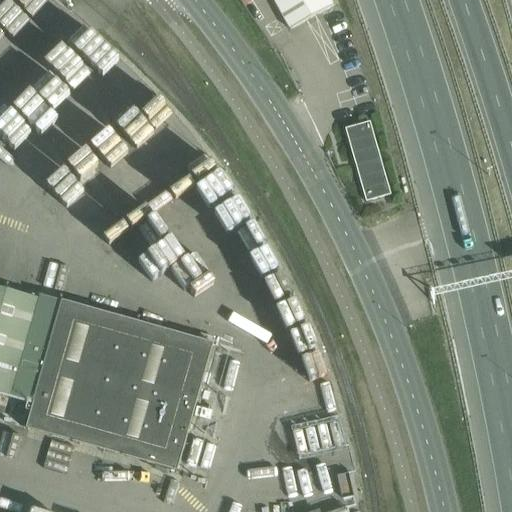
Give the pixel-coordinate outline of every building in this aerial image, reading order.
[(273,0),(289,29),(290,31),(333,8),(328,0),(273,0)] [(97,48),(77,70),(95,86),(115,64),(97,48)] [(345,131),(354,160),(366,203),(390,196),(369,124),(345,131)] [(0,288),(0,394),(11,398),(33,404),(62,303),(40,297),(39,300),(0,288)] [(213,346),(62,303),(33,404),(26,429),(177,471),(213,346)]
